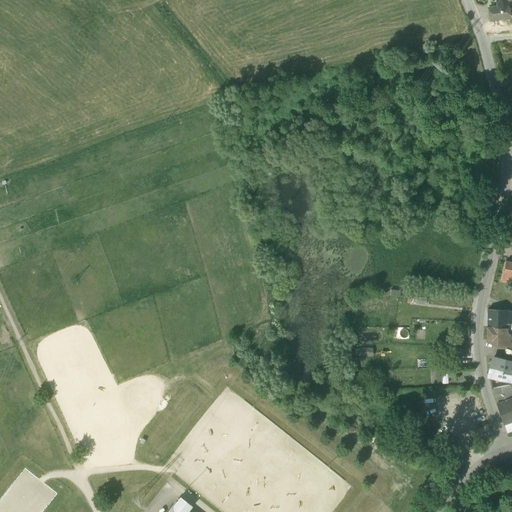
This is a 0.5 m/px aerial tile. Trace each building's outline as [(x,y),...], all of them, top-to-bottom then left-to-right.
[(510,17),(508,0),(500,1),(501,6),(503,18),(510,17)] [(488,8),(490,20),(503,18),(501,6),(497,7),(488,8)] [(511,277),(511,262),(505,261),(502,275),(511,277)] [(511,284),(511,279),(511,277),(502,275),(501,282),(511,284)] [(487,327),(507,328),(507,324),(511,324),(511,312),(507,311),(487,310),(487,327)] [(511,345),(511,334),(507,332),(507,328),(487,327),(486,340),(497,340),(497,345),(511,345)] [(491,368),(498,370),(498,371),(506,373),(506,374),(511,375),(511,373),(511,361),(493,358),(491,368)] [(489,377),(511,382),(511,373),(511,375),(506,374),(506,373),(498,371),(498,370),(491,368),(489,377)] [(491,388),(503,424),(511,420),(511,384),(511,385),(491,388)] [(186,511),(187,509),(180,499),(176,504),(175,503),(168,511),(186,511)]
